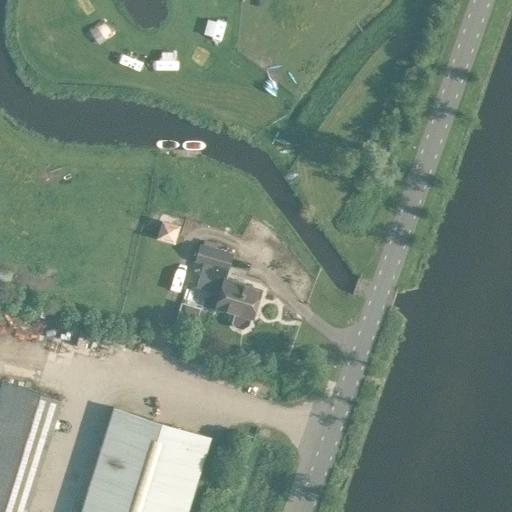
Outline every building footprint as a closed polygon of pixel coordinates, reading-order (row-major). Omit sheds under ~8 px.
[(177,223),(160,219),(156,235),(172,239),(177,223)] [(233,326),(241,328),(248,324),(251,316),(252,317),(261,289),(224,278),(232,252),(200,243),(195,260),(203,262),(196,285),(221,293),(217,306),(232,310),(229,318),(233,326)] [(0,267),(0,278),(9,281),(12,272),(0,267)] [(198,308),(180,302),(174,318),(193,324),(198,308)] [(0,511),(25,511),(61,399),(1,380),(0,383),(0,511)] [(185,511),(209,436),(113,406),(80,511),(185,511)]
